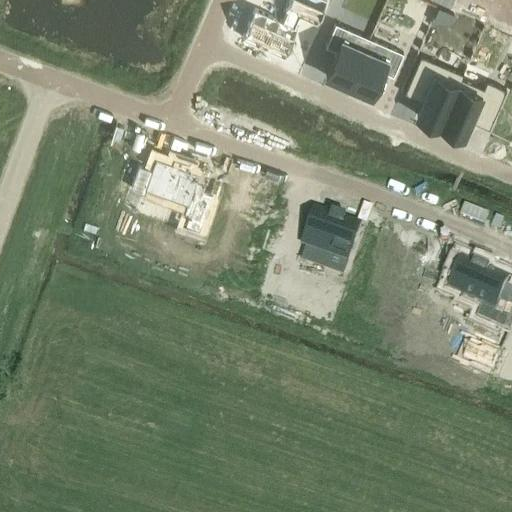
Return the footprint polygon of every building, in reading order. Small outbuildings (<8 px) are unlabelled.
[(298,24),(297,23),(301,14),(317,22),(326,0),(286,0),(284,7),(286,8),(282,17),(254,5),(240,36),(284,55),(298,24)] [(326,73),(349,83),(370,35),(336,20),(326,43),(337,48),(326,73)] [(370,35),(349,83),(371,93),(382,68),(393,73),(403,50),(370,35)] [(440,123),(461,76),(463,71),(441,61),(421,52),(405,90),(423,98),(417,113),(440,123)] [(461,76),(440,123),(464,134),(475,110),(493,118),(507,87),(487,78),(484,86),(461,76)] [(139,162),(130,185),(144,190),(145,187),(187,203),(183,212),(188,213),(185,223),(200,228),(213,192),(196,185),(200,172),(197,171),(185,166),(187,160),(174,155),(172,161),(156,155),(151,167),(139,162)] [(229,182),(219,212),(262,227),(256,244),(273,250),(282,225),(265,219),(273,197),(229,182)] [(323,187),(310,223),(355,239),(368,203),(323,187)] [(286,225),(274,259),(296,267),(309,233),(286,225)] [(366,242),(348,291),(369,299),(378,276),(424,293),(438,254),(381,234),(377,246),(366,242)] [(449,284),(446,291),(462,298),(460,302),(480,311),(475,321),(503,334),(511,313),(511,307),(499,302),(508,282),(460,261),(449,284)] [(482,348),(474,366),(492,374),(500,356),(482,348)]
